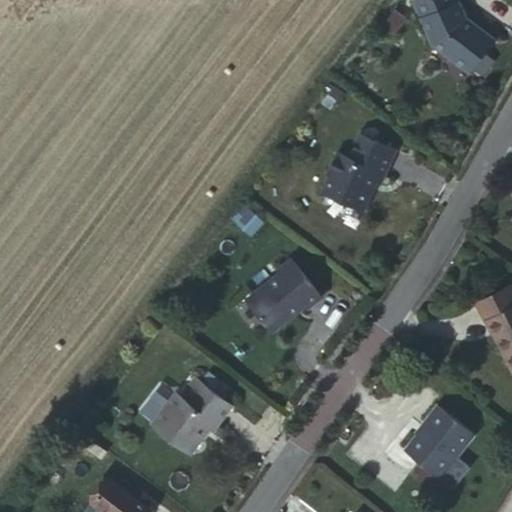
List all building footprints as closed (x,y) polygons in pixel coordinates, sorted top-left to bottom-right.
[(455,0),(418,0),(410,4),(428,47),(443,58),(445,56),(467,74),(471,68),(481,55),(492,41),(464,20),(455,0)] [(385,35),(396,20),(386,12),(374,27),(385,35)] [(481,75),(491,63),(481,55),(471,68),(481,75)] [(332,174),(324,191),(365,208),(374,186),(371,185),(374,179),(380,182),(378,185),(380,186),(396,147),(360,132),(350,156),(338,151),(328,173),(332,174)] [(278,270),(245,299),(273,330),(304,303),(307,306),(322,294),(289,257),(276,268),(278,270)] [(477,297),(487,315),(493,312),(511,301),(511,284),(509,279),(477,297)] [(508,338),(502,341),(511,358),(511,301),(493,312),(508,338)] [(493,312),(487,315),(502,341),(508,338),(493,312)] [(174,396),(154,423),(191,452),(204,436),(201,433),(205,430),(210,434),(229,408),(195,381),(180,400),(174,396)] [(431,422),(422,435),(409,451),(444,477),(479,431),(443,403),(429,421),(431,422)] [(419,433),(422,435),(431,422),(429,421),(419,433)] [(111,480),(92,503),(103,511),(148,511),(150,511),(111,480)]
